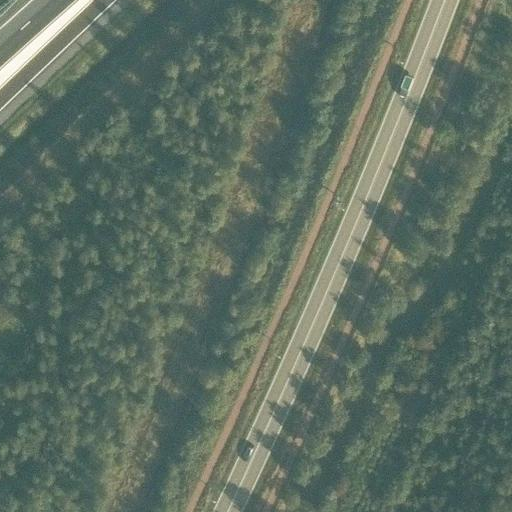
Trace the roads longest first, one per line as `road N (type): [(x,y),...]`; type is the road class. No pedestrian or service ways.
road 1 (secondary): [(226,511),(444,0)]
road 2 (motorway): [(0,98),(103,0)]
